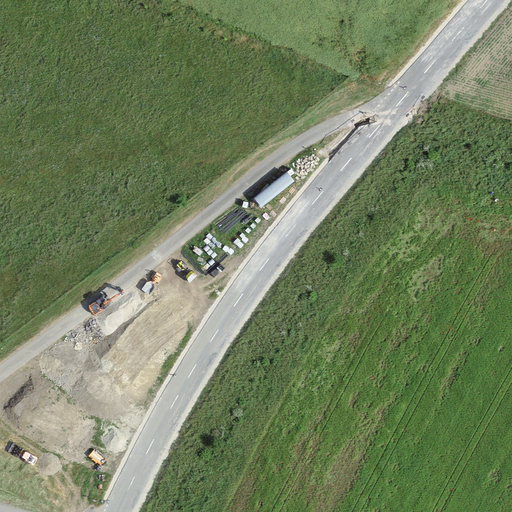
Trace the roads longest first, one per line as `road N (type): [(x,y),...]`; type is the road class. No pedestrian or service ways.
road 1 (secondary): [(393,107),(265,260),(197,361),(119,511)]
road 2 (unclassified): [(393,107),(333,125),(271,160),(0,372)]
road 3 (secondary): [(486,0),(393,107)]
